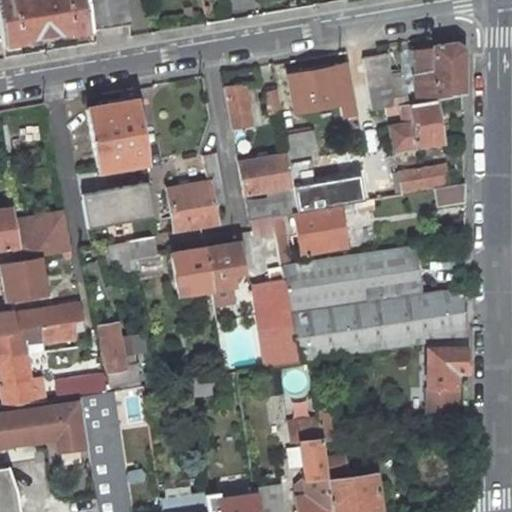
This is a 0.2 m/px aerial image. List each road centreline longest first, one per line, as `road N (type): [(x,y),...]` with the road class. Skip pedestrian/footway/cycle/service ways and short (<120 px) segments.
road 1 (residential): [(498,511),(495,3)]
road 2 (residential): [(0,86),(495,3)]
road 3 (unknown): [(210,70),(235,219)]
road 4 (unknown): [(349,46),(378,186)]
road 5 (unknown): [(52,97),(77,235)]
